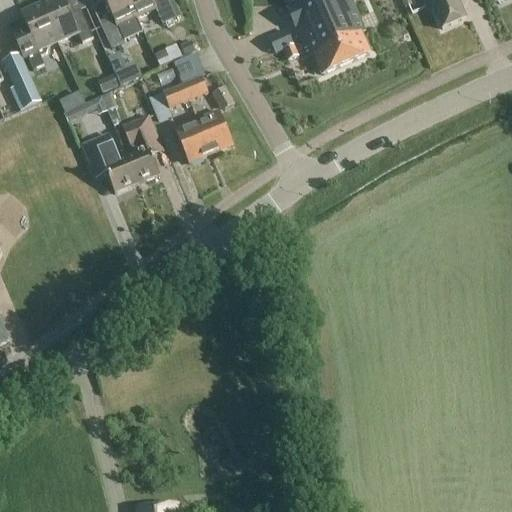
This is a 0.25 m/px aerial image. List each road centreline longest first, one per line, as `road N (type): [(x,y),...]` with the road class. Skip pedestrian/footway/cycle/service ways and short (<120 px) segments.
road 1 (tertiary): [(0,405),(89,348),(303,182)]
road 2 (tertiary): [(303,182),(511,76)]
road 3 (unclassified): [(303,182),(203,0)]
